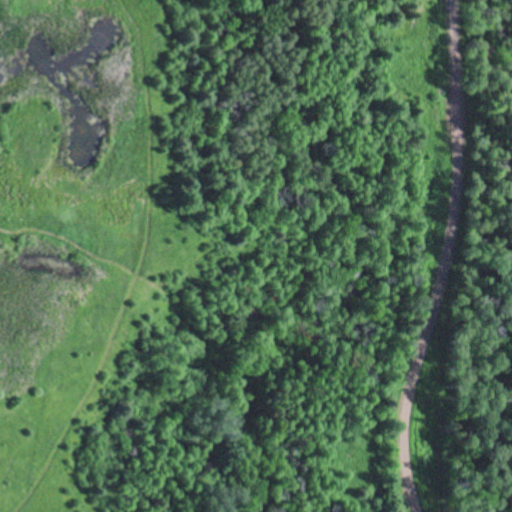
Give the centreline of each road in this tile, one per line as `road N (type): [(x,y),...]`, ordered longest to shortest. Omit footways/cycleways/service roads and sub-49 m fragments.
road 1 (residential): [(448,221),(398,417),(393,464),(411,511)]
road 2 (residential): [(453,0),(448,221)]
